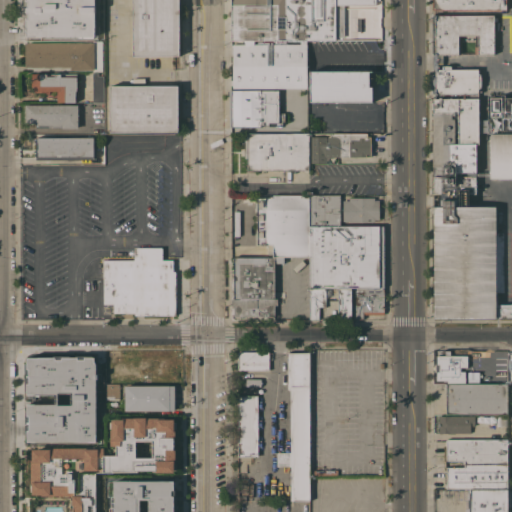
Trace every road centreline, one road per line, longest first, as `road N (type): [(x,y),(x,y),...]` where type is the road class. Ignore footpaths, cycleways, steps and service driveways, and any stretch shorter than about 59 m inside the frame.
road 1 (residential): [(511,337),(0,335)]
road 2 (residential): [(206,511),(207,0)]
road 3 (secondary): [(410,511),(409,0)]
road 4 (residential): [(1,511),(1,0)]
